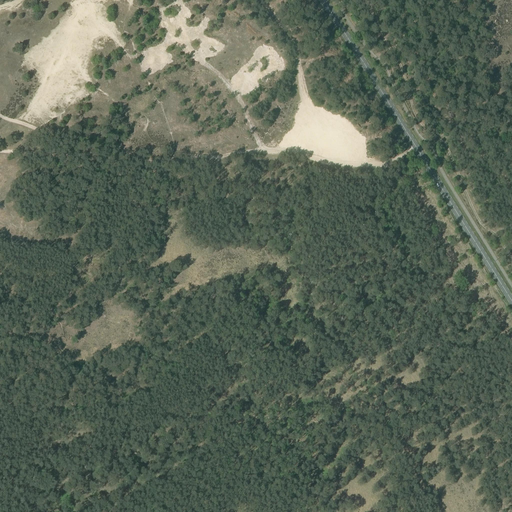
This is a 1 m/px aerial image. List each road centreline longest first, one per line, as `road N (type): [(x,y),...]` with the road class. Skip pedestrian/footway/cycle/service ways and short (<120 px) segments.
road 1 (primary): [(511,301),(322,0)]
road 2 (track): [(511,183),(452,127),(459,110),(511,92)]
